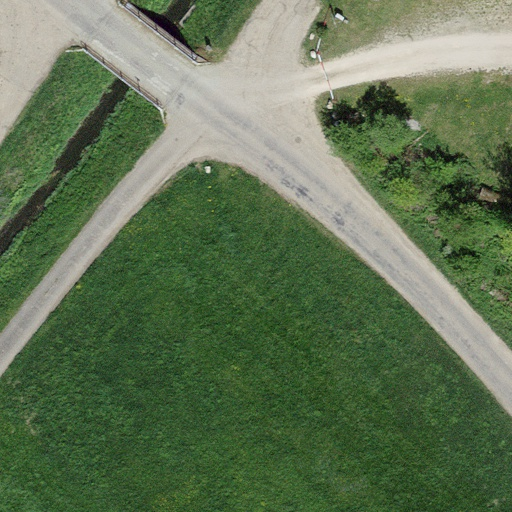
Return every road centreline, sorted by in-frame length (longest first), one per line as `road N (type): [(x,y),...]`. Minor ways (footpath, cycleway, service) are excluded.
road 1 (unclassified): [(511,396),(212,109),(66,0)]
road 2 (track): [(212,109),(125,202),(0,359)]
road 3 (track): [(0,122),(79,0)]
road 4 (track): [(286,0),(212,109)]
